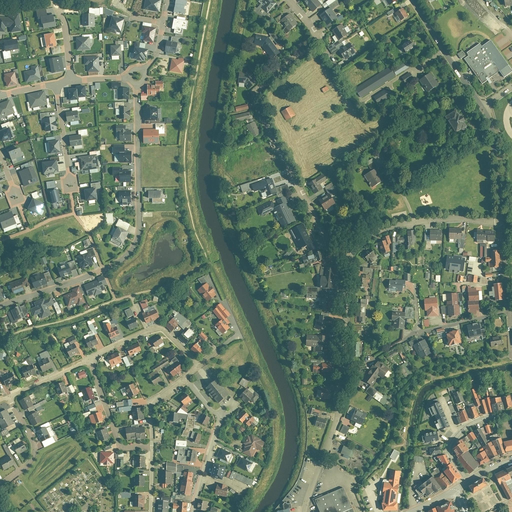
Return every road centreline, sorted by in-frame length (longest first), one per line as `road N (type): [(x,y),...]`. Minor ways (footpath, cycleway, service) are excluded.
road 1 (residential): [(286,0),(315,40),(257,91),(257,105),(324,239),(347,256)]
road 2 (residential): [(0,306),(103,269),(131,249),(138,228),(136,76)]
road 3 (residential): [(301,511),(338,413),(347,256)]
road 4 (residential): [(347,256),(391,224),(500,220)]
road 5 (residential): [(185,379),(220,417),(192,511)]
road 6 (residential): [(198,366),(157,328),(88,358)]
road 7 (residential): [(479,101),(412,0)]
road 8 (residential): [(500,220),(479,101)]
road 9 (residential): [(88,358),(116,440),(149,443)]
